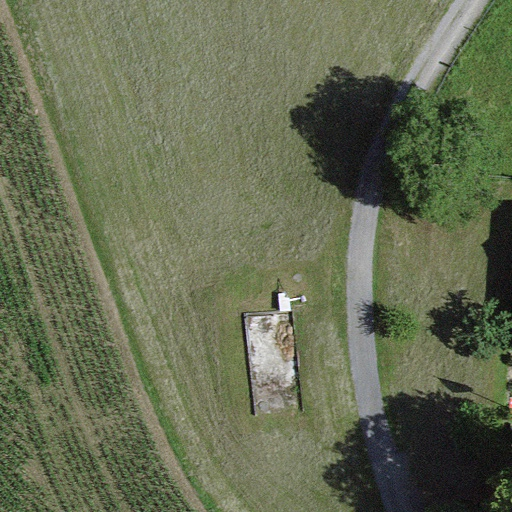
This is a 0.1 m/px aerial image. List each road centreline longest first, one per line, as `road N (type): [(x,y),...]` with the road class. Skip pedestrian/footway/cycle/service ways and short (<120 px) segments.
road 1 (track): [(17,0),(99,237),(223,511)]
road 2 (track): [(397,511),(381,482),(355,268),(397,116),(476,0)]
